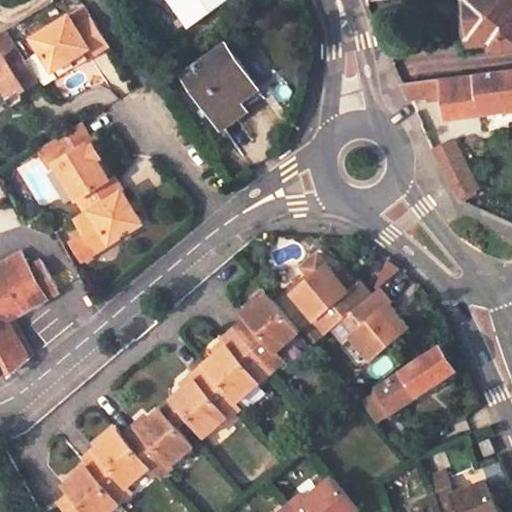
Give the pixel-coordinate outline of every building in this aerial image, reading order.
[(170,0),(183,18),(180,20),(185,28),(225,0),(170,0)] [(511,0),(462,0),(467,41),(489,39),(489,47),(511,44),(511,0)] [(68,63),(81,54),(85,61),(107,47),(89,21),(74,29),(67,17),(46,29),(29,40),(50,74),(67,63),(68,63)] [(0,104),(1,104),(18,94),(37,82),(19,54),(10,41),(0,47),(0,53),(2,57),(0,58),(0,104)] [(185,72),(218,119),(259,90),(229,46),(203,64),(201,61),(185,72)] [(71,69),(85,61),(81,54),(68,63),(67,63),(71,69)] [(443,89),(447,114),(511,104),(511,68),(444,77),(444,75),(441,75),(443,89)] [(427,92),(443,89),(441,75),(425,77),(427,92)] [(407,97),(427,92),(425,77),(400,80),(407,97)] [(218,119),(223,128),(249,110),(247,106),(263,96),(259,90),(218,119)] [(10,107),(18,103),(18,94),(1,104),(10,107)] [(97,161),(89,148),(94,144),(80,122),(37,149),(48,167),(54,164),(64,181),(74,198),(76,196),(106,177),(97,161)] [(89,148),(97,161),(102,157),(94,144),(89,148)] [(457,169),(452,157),(441,163),(458,196),(475,187),(464,165),(457,169)] [(106,177),(76,196),(74,198),(82,211),(73,217),(77,224),(87,241),(103,232),(109,242),(142,222),(136,212),(125,195),(125,194),(124,194),(120,187),(112,174),(106,177)] [(120,187),(124,194),(125,194),(125,195),(130,192),(124,184),(120,187)] [(103,232),(87,241),(93,252),(109,242),(103,232)] [(28,356),(7,318),(55,291),(38,261),(25,269),(16,254),(0,261),(0,375),(8,373),(28,356)] [(291,304),(324,344),(331,338),(370,305),(358,290),(355,293),(347,299),(335,286),(325,274),(291,304)] [(343,279),(335,286),(347,299),(355,293),(343,279)] [(390,313),(378,298),(370,305),(331,338),(343,353),(350,347),(369,370),(408,337),(388,314),(390,313)] [(295,352),(257,309),(245,320),(250,326),(243,333),(275,370),(295,352)] [(219,362),(211,368),(241,403),(249,396),(251,397),(264,385),(261,382),(275,370),(243,333),(215,358),(219,362)] [(457,366),(442,344),(376,387),(393,410),(396,415),(402,412),(399,407),(457,366)] [(241,403),(211,368),(197,381),(228,415),(241,403)] [(228,415),(197,381),(185,391),(216,425),(228,415)] [(381,418),(393,410),(376,387),(364,394),(381,418)] [(170,404),(204,442),(219,429),(217,426),(216,425),(185,391),(170,404)] [(204,442),(170,404),(163,409),(162,410),(160,407),(147,417),(143,413),(133,422),(122,431),(122,432),(129,440),(132,444),(134,446),(154,470),(176,451),(186,462),(198,451),(196,449),(204,442)] [(129,440),(122,432),(109,443),(114,449),(92,468),(98,476),(123,506),(135,496),(159,474),(154,470),(134,446),(132,444),(129,440)] [(493,454),(487,441),(480,444),(486,457),(493,454)] [(128,511),(123,506),(98,476),(87,485),(93,493),(70,511),(69,511),(128,511)] [(291,502),(299,511),(356,511),(361,508),(336,477),(310,498),(304,492),(291,502)] [(500,511),(491,488),(462,500),(458,492),(439,499),(444,511),(500,511)] [(425,511),(444,511),(439,499),(423,506),(425,511)] [(299,511),(291,502),(279,511),(299,511)]
